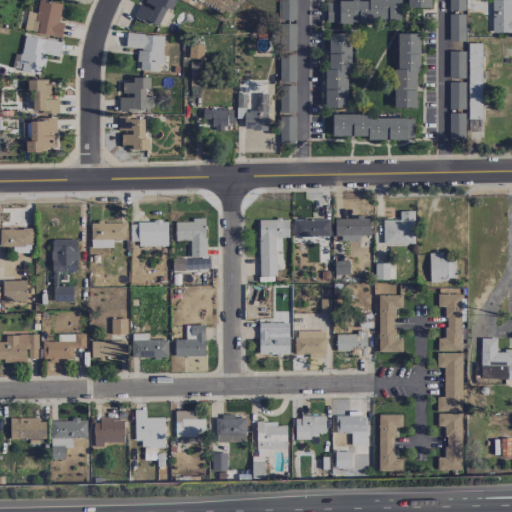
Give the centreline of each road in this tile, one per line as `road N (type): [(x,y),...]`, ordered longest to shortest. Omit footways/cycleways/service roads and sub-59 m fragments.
road 1 (tertiary): [(0,179),(511,171)]
road 2 (residential): [(0,390),(366,385)]
road 3 (motorway): [(511,493),(266,510)]
road 4 (motorway): [(511,504),(266,510)]
road 5 (residential): [(231,177),(232,386)]
road 6 (residential): [(110,0),(89,69),(91,177)]
road 7 (residential): [(302,0),(303,143)]
road 8 (residential): [(420,317),(422,459)]
road 9 (residential): [(444,140),(443,0)]
